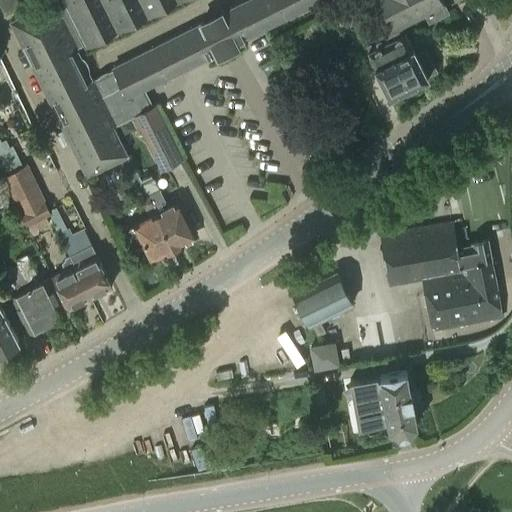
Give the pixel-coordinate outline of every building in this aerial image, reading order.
[(0,0),(0,8),(16,0),(0,0)] [(378,0),(393,28),(400,26),(425,14),(428,21),(447,11),(443,4),(444,4),(441,0),(52,0),(10,21),(87,174),(127,154),(113,126),(133,115),(154,104),(145,87),(317,0),(246,0),(112,67),(114,70),(93,81),(91,78),(90,79),(91,82),(87,84),(69,50),(75,47),(76,50),(77,49),(76,46),(83,43),(84,46),(174,0),(378,0)] [(360,13),(354,2),(335,11),(341,23),(360,13)] [(412,47),(400,26),(393,28),(377,36),(379,40),(374,42),(376,46),(367,51),(388,94),(426,75),(426,73),(435,69),(425,49),(418,52),(415,45),(412,47)] [(181,158),(154,104),(133,115),(160,169),(181,158)] [(0,167),(4,175),(24,165),(16,149),(0,156),(0,167)] [(37,228),(49,223),(45,216),(50,213),(25,165),(24,165),(4,175),(22,211),(19,212),(26,225),(34,221),(37,228)] [(107,192),(97,197),(101,206),(111,202),(107,192)] [(179,203),(164,210),(155,192),(148,195),(173,246),(182,242),(182,241),(195,234),(179,203)] [(140,199),(149,217),(135,224),(151,256),(164,250),(165,250),(173,246),(148,195),(140,199)] [(431,329),(433,329),(501,316),(490,258),(491,258),(487,238),(471,241),(472,244),(456,247),(451,220),(379,234),(389,284),(421,277),(431,329)] [(82,230),(61,239),(65,250),(87,241),(82,230)] [(78,251),(69,255),(90,296),(112,285),(96,253),(82,260),(78,251)] [(18,263),(29,285),(48,321),(66,312),(47,276),(40,280),(29,258),(27,253),(16,258),(18,263)] [(62,263),(65,269),(52,275),(68,306),(90,296),(69,255),(65,257),(66,258),(62,263)] [(29,285),(18,263),(4,270),(10,282),(14,280),(19,290),(12,294),(30,330),(48,321),(29,285)] [(308,325),(340,309),(343,314),(350,311),(347,305),(351,303),(335,272),(292,294),(308,325)] [(0,349),(19,340),(0,303),(0,349)] [(338,363),(334,341),(311,346),(315,367),(338,363)] [(286,371),(303,363),(299,353),(281,361),(286,371)] [(379,374),(350,379),(350,380),(350,381),(359,380),(364,406),(358,407),(362,426),(358,426),(358,428),(388,423),(390,430),(398,438),(401,437),(408,436),(411,436),(416,426),(412,404),(414,404),(412,391),(409,391),(405,370),(379,374)] [(161,443),(164,461),(174,459),(170,441),(161,443)]
